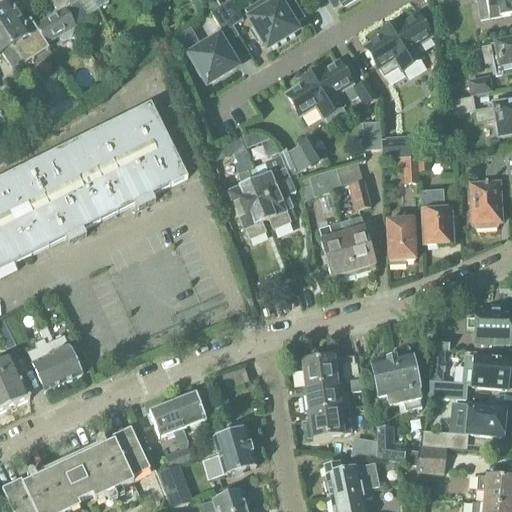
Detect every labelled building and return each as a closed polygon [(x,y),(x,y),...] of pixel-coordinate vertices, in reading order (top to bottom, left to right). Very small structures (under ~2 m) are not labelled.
[(65,0),(46,0),(47,1),(49,0),(58,14),(51,19),(46,22),(36,28),(46,45),(57,39),(58,42),(64,43),(72,39),(74,33),(72,30),(75,29),(65,13),(71,9),(65,0)] [(65,0),(71,9),(65,13),(75,29),(76,28),(77,30),(90,21),(77,4),(82,0),(65,0)] [(88,0),(97,11),(108,4),(105,0),(88,0)] [(252,32),(260,45),(263,43),(268,51),(297,33),(294,27),(305,20),(295,2),(283,9),(279,4),(276,0),(266,0),(245,13),(250,21),(250,22),(255,30),(252,32)] [(358,0),(328,0),(335,10),(341,6),(343,9),(358,0)] [(511,0),(485,0),(486,6),(478,7),(481,23),(511,16),(511,0)] [(220,7),(233,29),(244,23),(231,1),(220,7)] [(0,11),(0,30),(21,65),(32,58),(21,43),(31,36),(10,5),(0,11)] [(233,29),(220,7),(210,13),(223,35),(233,29)] [(400,69),(402,73),(421,61),(413,49),(430,39),(417,19),(401,29),(399,25),(380,36),(382,40),(366,50),(378,70),(379,70),(384,78),(400,69)] [(12,71),(21,65),(0,30),(0,56),(2,56),(12,71)] [(183,66),(192,61),(194,64),(190,67),(199,81),(203,79),(208,87),(237,69),(232,61),(236,59),(228,46),(224,48),(220,40),(208,47),(206,44),(201,48),(190,31),(170,43),(183,66)] [(484,68),(496,66),(498,78),(511,75),(511,44),(480,50),(484,68)] [(351,87),(339,66),(322,76),(320,73),(302,84),(304,87),(288,97),(300,118),(316,108),(324,120),(328,128),(346,117),(341,109),(342,109),(335,97),(344,91),(351,87)] [(489,79),(467,84),(470,100),(492,95),(489,79)] [(354,91),(351,87),(344,91),(351,103),(359,98),(365,109),(377,101),(367,83),(354,91)] [(472,100),(446,105),(449,120),(474,115),(475,115),(474,114),(472,100)] [(495,111),(474,114),(475,115),(474,115),(476,126),(496,123),(499,140),(511,138),(511,101),(494,104),(495,111)] [(151,107),(0,180),(0,280),(17,272),(14,266),(65,241),(68,247),(86,238),(83,232),(134,206),(138,213),(156,204),(152,198),(187,180),(151,107)] [(381,146),(380,125),(362,127),(363,154),(381,153),(381,146)] [(241,139),(246,151),(269,142),(263,138),(256,136),(248,137),(241,139)] [(287,155),(296,177),(310,168),(311,170),(326,161),(323,156),(325,154),(319,142),(316,144),(312,138),(297,147),(298,149),(287,155)] [(239,141),(209,153),(214,165),(244,153),(239,141)] [(382,164),(390,163),(402,162),(416,161),(417,161),(416,141),(386,142),(386,145),(381,146),(381,153),(382,164)] [(506,190),(505,156),(490,157),(490,166),(485,175),(485,187),(470,188),(470,192),(467,192),(468,203),(471,203),(472,228),(474,228),(476,231),(496,230),(498,227),(500,227),(498,190),(506,190)] [(260,198),(269,220),(274,233),(291,225),(286,213),(293,211),(288,198),(295,195),(280,160),(264,166),(264,167),(252,172),(263,197),(260,198)] [(418,188),(416,161),(402,162),(390,163),(390,174),(402,173),(403,189),(418,188)] [(428,161),(417,161),(418,176),(429,175),(428,161)] [(263,197),(252,172),(238,178),(243,189),(229,194),(244,231),(246,230),(250,240),(265,234),(261,224),(269,220),(260,198),(263,197)] [(336,173),(299,184),(303,193),(303,204),(341,192),(336,173)] [(363,186),(351,190),(358,214),(370,211),(363,186)] [(450,212),(443,212),(442,194),(421,196),(422,214),(424,247),(452,245),(450,212)] [(363,220),(339,227),(354,278),(371,273),(370,270),(376,268),(363,220)] [(405,262),(415,262),(412,222),(386,224),(390,268),(406,266),(405,262)] [(339,282),(354,278),(339,227),(319,232),(332,280),(338,279),(339,282)] [(511,346),(511,313),(486,313),(484,314),(484,318),(475,318),(475,322),(467,322),(467,333),(475,333),(475,346),(511,346)] [(5,324),(16,348),(28,344),(20,319),(5,324)] [(0,326),(0,337),(8,353),(15,349),(3,325),(0,326)] [(46,329),(40,332),(64,386),(82,379),(65,339),(53,345),(46,329)] [(45,394),(64,386),(40,332),(38,332),(43,343),(34,347),(36,352),(28,355),(45,394)] [(448,352),(449,343),(436,341),(435,351),(448,352)] [(395,363),(394,363),(403,406),(405,414),(422,411),(412,359),(411,359),(409,352),(394,355),(395,363)] [(432,353),(430,384),(442,385),(443,375),(444,375),(445,364),(444,364),(445,354),(432,353)] [(345,386),(351,385),(359,383),(355,358),(341,360),(345,386)] [(508,392),(511,362),(467,358),(466,370),(474,371),(473,389),(508,392)] [(0,415),(30,401),(11,361),(0,366),(0,415)] [(303,365),(306,392),(336,387),(333,361),(303,365)] [(389,409),(403,406),(394,363),(371,368),(378,401),(386,399),(389,409)] [(365,382),(359,383),(351,385),(353,395),(367,393),(365,382)] [(429,401),(466,404),(466,386),(442,385),(430,384),(429,384),(429,401)] [(306,392),(310,417),(340,413),(336,387),(306,392)] [(185,402),(173,406),(183,431),(206,423),(203,414),(209,412),(202,395),(197,397),(193,399),(192,396),(184,399),(185,402)] [(183,431),(173,406),(147,416),(150,425),(153,424),(159,440),(173,435),(179,449),(189,445),(183,431)] [(451,407),(448,436),(466,439),(466,436),(502,441),(505,413),(469,409),(451,407)] [(348,412),(340,413),(310,417),(313,442),(343,438),(351,437),(348,412)] [(224,479),(256,470),(245,434),(244,434),(243,427),(229,431),(231,438),(214,443),(224,479)] [(97,447),(66,462),(86,502),(93,499),(95,503),(133,485),(131,480),(149,471),(130,431),(104,443),(104,442),(104,441),(103,441),(102,440),(101,440),(99,440),(98,440),(98,441),(97,441),(96,442),(96,443),(96,444),(96,445),(97,446),(97,447)] [(393,431),(377,432),(377,446),(378,462),(405,464),(407,449),(393,448),(393,431)] [(446,436),(422,434),(421,449),(445,451),(446,436)] [(354,443),(351,459),(378,463),(378,462),(377,446),(354,443)] [(446,452),(420,450),(418,476),(443,478),(446,452)] [(188,451),(176,455),(181,468),(192,463),(188,451)] [(169,472),(181,468),(176,455),(164,460),(169,472)] [(329,494),(331,503),(364,497),(363,495),(371,493),(379,492),(374,467),(357,471),(355,460),(342,458),(338,469),(324,472),(327,484),(324,484),(326,494),(329,494)] [(79,506),(86,502),(66,462),(36,476),(36,475),(36,474),(35,474),(34,473),(33,473),(32,473),(31,473),(30,474),(29,474),(28,475),(28,476),(28,477),(28,478),(29,479),(29,480),(4,492),(13,511),(76,511),(81,510),(79,506)] [(176,511),(191,507),(177,470),(169,473),(158,477),(171,511),(176,511)] [(483,507),(483,509),(511,511),(511,481),(486,479),(486,480),(478,479),(476,492),(484,493),(483,507)] [(373,502),(371,493),(363,495),(364,497),(331,503),(332,511),(366,511),(365,503),(373,502)] [(245,511),(248,507),(246,501),(242,499),(241,496),(213,504),(213,505),(202,508),(202,511),(245,511)]
